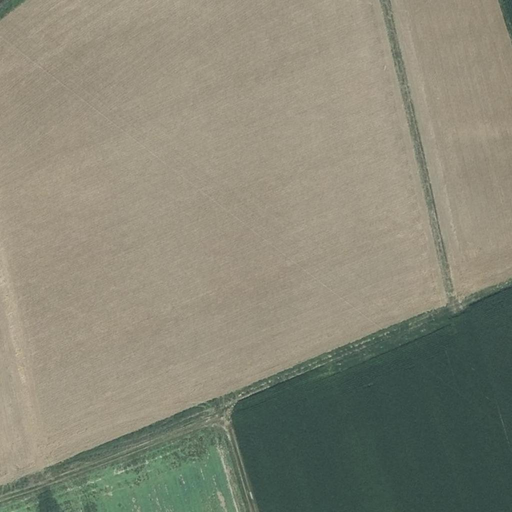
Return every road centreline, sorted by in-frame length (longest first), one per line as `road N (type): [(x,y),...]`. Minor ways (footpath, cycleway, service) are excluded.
road 1 (track): [(511,294),(37,480)]
road 2 (track): [(384,0),(458,315)]
